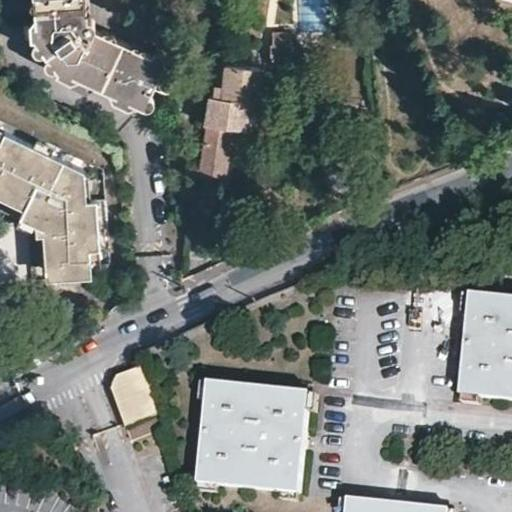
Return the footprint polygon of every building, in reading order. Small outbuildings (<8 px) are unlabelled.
[(35,0),(38,37),(34,38),(60,73),(63,69),(146,107),(156,87),(166,93),(171,93),(175,88),(175,85),(174,80),(169,78),(164,79),(161,81),(159,80),(168,62),(88,26),(85,0),(35,0)] [(303,44),(292,44),(291,31),(273,31),(274,44),(271,44),(271,67),(303,67),(303,44)] [(258,122),(264,67),(243,65),(244,61),(226,59),(221,96),(208,94),(208,95),(204,121),(207,122),(199,175),(225,179),(227,166),(233,126),(248,128),(258,122)] [(110,272),(105,166),(0,113),(0,191),(25,204),(20,212),(36,220),(36,230),(43,229),(44,259),(59,259),(60,275),(110,272)] [(511,298),(475,295),(465,395),(511,399),(511,298)] [(160,416),(144,370),(110,381),(125,428),(160,416)] [(314,394),(213,382),(202,482),(303,494),(314,394)] [(451,511),(452,510),(354,499),(352,511),(451,511)]
